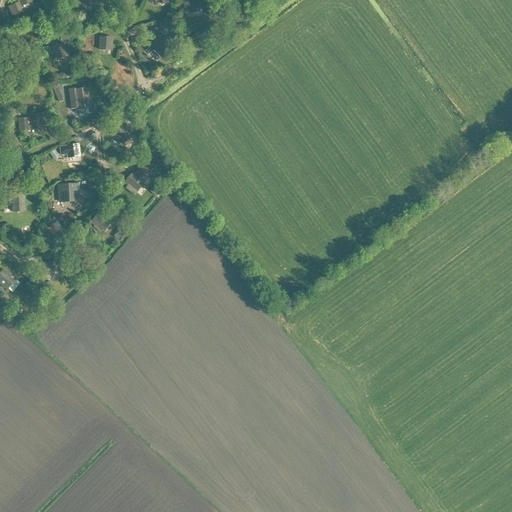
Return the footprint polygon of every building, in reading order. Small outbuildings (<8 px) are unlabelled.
[(12,16),(16,15),(22,13),(20,7),(32,2),(31,0),(18,0),(19,3),(9,7),(12,16)] [(198,0),(189,1),(188,0),(183,0),(185,9),(190,9),(190,13),(202,12),(201,0),(198,0)] [(68,31),(59,33),(61,42),(70,40),(68,31)] [(161,59),(169,50),(163,44),(167,40),(163,35),(147,51),(150,54),(153,50),(161,59)] [(111,51),(112,39),(100,38),(99,50),(111,51)] [(55,59),(67,57),(64,45),(52,47),(52,48),(48,49),(49,56),(54,55),(55,59)] [(80,78),(76,79),(77,83),(78,83),(84,87),(88,83),(80,78)] [(63,84),(57,85),(59,100),(65,99),(63,84)] [(68,90),(71,110),(77,109),(77,110),(90,108),(87,88),(75,90),(75,89),(68,90)] [(18,107),(12,105),(8,115),(14,117),(18,107)] [(42,130),(41,117),(28,119),(23,119),(18,120),(19,131),(24,131),(24,130),(30,130),(30,131),(42,130)] [(122,145),(131,136),(126,131),(130,128),(121,119),(115,125),(117,128),(111,134),(122,145)] [(80,157),(78,145),(66,146),(66,147),(59,147),(60,156),(67,155),(68,159),(80,157)] [(49,154),(54,161),(59,158),(55,150),(49,154)] [(144,183),(151,175),(141,167),(134,176),(132,174),(124,183),(130,188),(129,189),(130,192),(131,193),(134,193),(135,192),(136,193),(144,184),(144,183)] [(17,180),(24,175),(20,169),(13,174),(17,180)] [(59,172),(63,181),(70,177),(65,169),(59,172)] [(38,182),(33,176),(26,182),(31,188),(38,182)] [(165,188),(159,182),(156,185),(163,191),(165,188)] [(58,204),(80,202),(79,184),(57,185),(58,204)] [(3,193),(4,207),(10,206),(10,204),(12,204),(13,213),(25,212),(24,194),(11,195),(11,192),(3,193)] [(121,226),(128,218),(119,210),(112,218),(121,226)] [(104,232),(111,222),(98,213),(91,223),(94,226),(93,228),(101,233),(102,231),(104,232)] [(47,229),(52,236),(58,232),(53,225),(47,229)] [(123,226),(117,235),(122,239),(128,229),(123,226)] [(60,273),(58,261),(41,264),(42,270),(47,270),(48,275),(60,273)] [(0,283),(11,292),(15,288),(11,285),(15,280),(3,270),(0,274),(0,283)]
